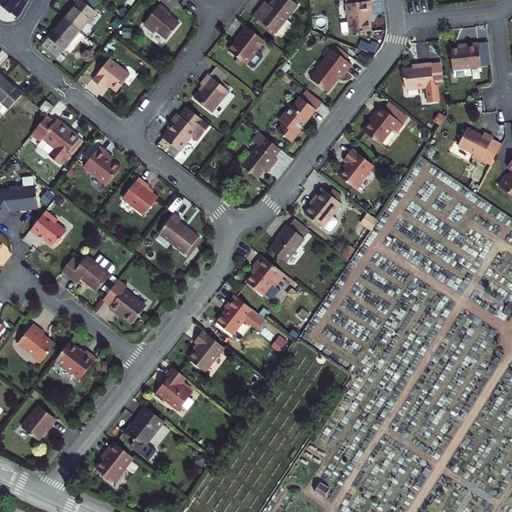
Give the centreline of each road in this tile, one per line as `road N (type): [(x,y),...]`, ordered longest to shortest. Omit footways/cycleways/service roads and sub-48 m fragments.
road 1 (residential): [(231,219),(265,213),(389,55),(397,24)]
road 2 (residential): [(144,365),(222,267),(231,219)]
road 3 (residential): [(128,137),(229,7)]
road 4 (residential): [(44,494),(144,365)]
road 5 (residential): [(19,277),(144,365)]
road 6 (residential): [(128,137),(231,219)]
